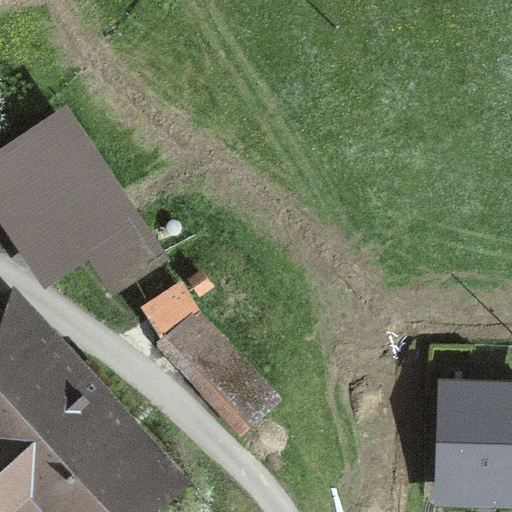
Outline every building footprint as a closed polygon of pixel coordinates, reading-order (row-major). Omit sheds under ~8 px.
[(61,118),(0,158),(0,202),(50,277),(90,251),(114,286),(155,258),(61,118)] [(200,270),(189,278),(200,292),(211,284),(200,270)] [(163,347),(241,429),(273,398),(197,319),(181,289),(143,310),(163,347)] [(0,511),(115,511),(169,463),(56,337),(0,304),(0,303),(0,511)] [(446,493),(511,495),(511,394),(449,392),(446,493)]
